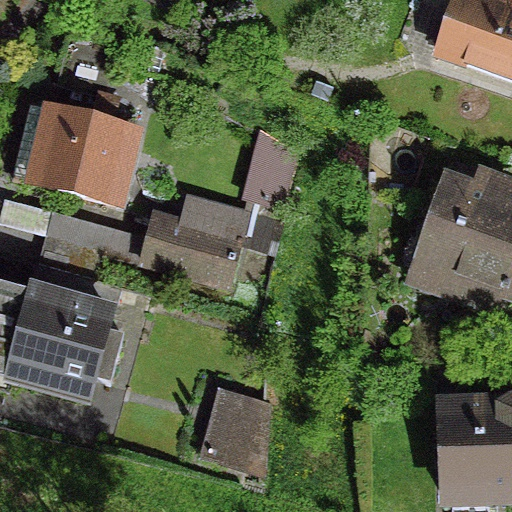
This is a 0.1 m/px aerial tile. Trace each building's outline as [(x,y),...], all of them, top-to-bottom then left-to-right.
[(445,32),(438,37),(433,50),(437,59),(511,85),(511,4),(504,1),(497,19),(457,3),(445,32)] [(106,53),(64,43),(53,87),(95,98),(106,53)] [(46,113),(26,109),(9,184),(110,208),(128,133),(46,113)] [(290,152),(259,138),(243,201),(276,209),(290,152)] [(497,292),(511,297),(511,211),(489,203),(495,186),(474,179),(468,197),(439,187),(406,281),(409,282),(415,264),(452,277),(445,295),(490,310),(497,292)] [(189,232),(148,221),(136,265),(223,288),(241,221),(195,209),(189,232)] [(97,253),(41,238),(33,268),(89,283),(97,253)] [(25,298),(0,291),(0,391),(1,392),(4,379),(83,400),(88,384),(105,388),(118,339),(101,335),(112,290),(89,283),(33,268),(25,298)] [(482,511),(482,501),(511,500),(511,403),(507,404),(506,369),(442,371),(443,412),(436,412),(439,503),(447,503),(447,511),(482,511)] [(257,408),(216,397),(199,459),(254,474),(257,408)] [(66,511),(72,511),(82,478),(19,462),(10,497),(66,511)]
